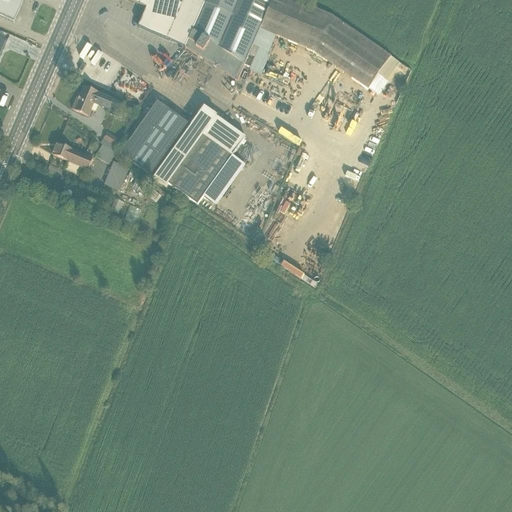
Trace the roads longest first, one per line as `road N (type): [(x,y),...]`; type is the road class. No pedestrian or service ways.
road 1 (unknown): [(70,14),(156,78),(246,104),(295,129)]
road 2 (primary): [(0,179),(76,0)]
